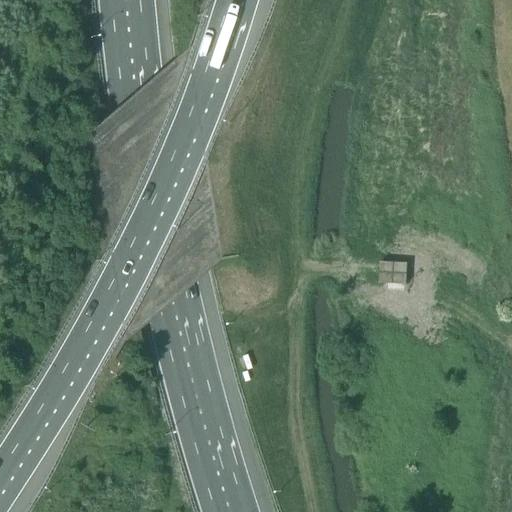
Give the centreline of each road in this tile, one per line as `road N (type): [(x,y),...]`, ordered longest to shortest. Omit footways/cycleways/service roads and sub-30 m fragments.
road 1 (motorway): [(0,474),(163,182),(229,0)]
road 2 (motorway): [(232,511),(174,295),(126,0)]
